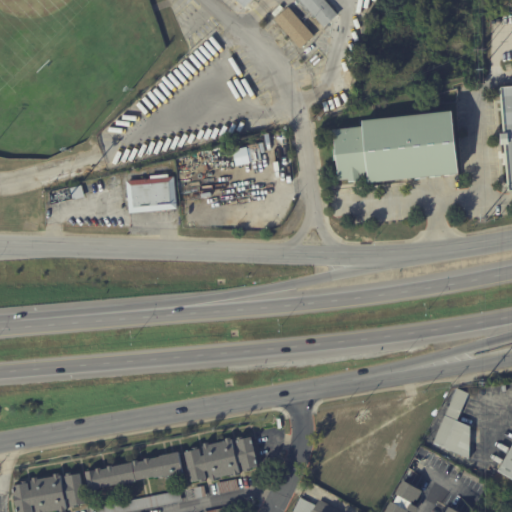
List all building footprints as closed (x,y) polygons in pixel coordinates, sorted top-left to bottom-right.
[(323,26),(299,0),(324,0),(337,14),(323,26)] [(291,7),(317,37),(304,49),(277,19),(291,7)] [(511,85),(500,86),(502,144),(505,144),(507,190),(511,189),(511,85)] [(461,168),(461,172),(369,181),(368,174),(359,175),(360,179),(348,180),(348,176),(338,177),(336,158),(334,158),(332,147),(334,147),(332,127),(364,124),(363,118),(455,109),(461,168)] [(129,183),(176,179),(179,211),(131,214),(129,183)] [(86,199),(76,202),(73,189),(83,187),(86,199)] [(474,427),(473,459),(436,443),(459,389),(471,394),(460,421),(474,427)] [(245,470),(244,463),(240,464),(242,473),(240,474),(241,476),(236,477),(235,475),(218,478),(219,481),(214,482),(213,479),(212,479),(210,471),(206,471),(208,479),(207,479),(207,482),(202,483),(201,481),(193,483),(187,452),(195,451),(195,448),(199,447),(199,449),(201,449),(203,457),(206,456),(205,447),(205,446),(205,444),(210,443),(211,445),(227,441),(227,439),(232,438),(233,440),(235,440),(236,448),(239,448),(238,441),(239,440),(239,438),(244,437),(245,439),(253,437),(254,440),(255,440),(256,443),(255,444),(255,447),(256,447),(258,457),(257,457),(258,460),(260,460),(260,463),(259,463),(260,467),(252,468),(252,471),(247,472),(247,470),(245,470)] [(511,478),(499,471),(511,448),(511,478)] [(170,476),(156,478),(156,477),(138,481),(139,482),(119,486),(119,485),(101,488),(101,489),(91,491),(88,472),(98,470),(97,469),(103,468),(103,470),(109,469),(109,467),(115,466),(115,467),(135,463),(135,461),(140,460),(140,462),(146,461),(146,459),(152,458),(152,459),(161,457),(161,456),(181,452),(185,473),(170,476)] [(71,500),(69,500),(70,509),(68,509),(68,511),(63,511),(54,511),(39,511),(39,505),(34,506),(34,511),(19,511),(15,486),(23,485),(22,483),(29,482),(29,484),(30,484),(31,491),(35,491),(33,481),(35,481),(35,479),(40,478),(40,479),(56,477),(56,475),(62,474),(62,477),(64,477),(65,485),(69,485),(68,477),(69,476),(69,474),(75,474),(75,475),(83,474),(87,505),(80,505),(81,508),(75,509),(75,506),(73,507),(72,500),(71,500)] [(218,484),(239,479),(241,490),(220,494),(218,484)] [(387,511),(393,501),(396,503),(401,495),(399,494),(406,480),(425,490),(418,505),(421,506),(418,511),(416,511),(414,511),(413,511),(387,511)] [(196,488),(206,486),(208,497),(198,499),(196,488)] [(98,511),(98,507),(181,491),(184,502),(131,511),(98,511)] [(361,511),(294,511),(302,497),(317,505),(320,500),(322,501),(322,500),(342,511),(341,511),(357,511),(358,511),(361,511)]
